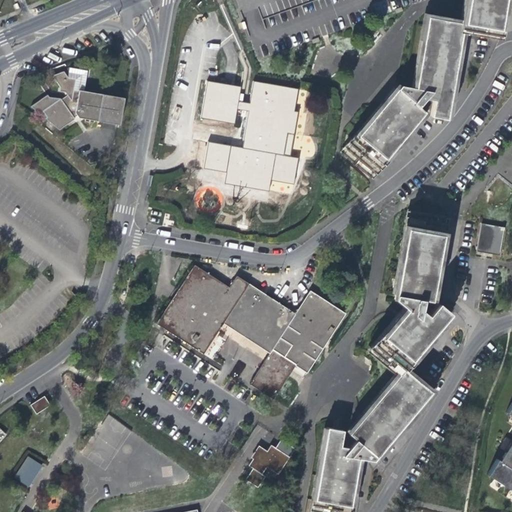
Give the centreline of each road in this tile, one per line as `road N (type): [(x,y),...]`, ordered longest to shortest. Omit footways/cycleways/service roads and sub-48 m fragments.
road 1 (residential): [(511,48),(495,59),(428,155),(297,255),(265,259),(119,238)]
road 2 (residential): [(375,511),(484,330),(511,320)]
road 3 (residential): [(0,393),(91,321),(119,238)]
road 4 (residential): [(119,238),(153,84)]
